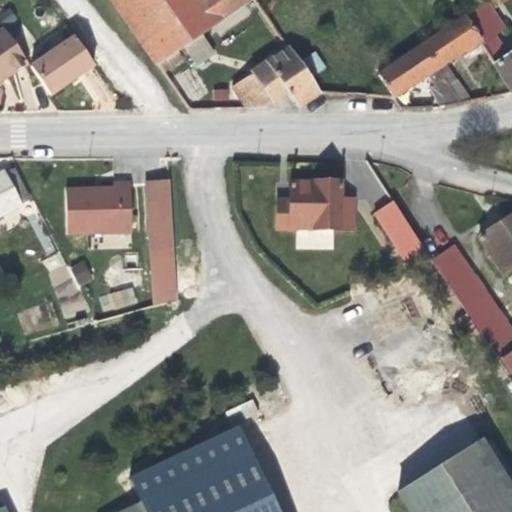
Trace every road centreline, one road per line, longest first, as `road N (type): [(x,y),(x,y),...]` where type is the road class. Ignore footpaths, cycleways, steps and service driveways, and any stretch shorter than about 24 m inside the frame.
road 1 (residential): [(0,138),(359,131)]
road 2 (residential): [(359,131),(511,180)]
road 3 (residential): [(359,131),(511,113)]
